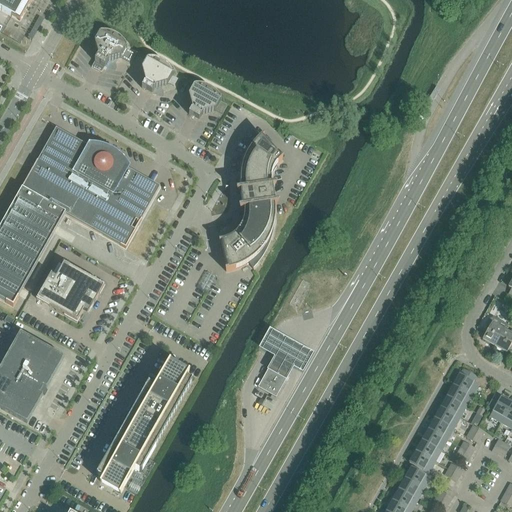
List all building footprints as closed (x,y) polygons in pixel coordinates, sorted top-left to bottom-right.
[(0,0),(0,10),(20,22),(31,0),(0,0)] [(98,56),(95,62),(104,68),(108,62),(121,58),(126,48),(125,44),(120,39),(116,36),(111,34),(107,33),(102,33),(99,35),(94,44),(98,56)] [(147,60),(141,70),(145,83),(142,89),(152,94),(155,88),(168,85),(173,74),(173,73),(170,69),(167,65),(163,63),(158,61),(154,60),(147,60)] [(194,86),(188,97),(192,109),(189,115),(199,121),(202,115),(215,111),(220,101),(219,98),(217,95),(214,92),(210,89),(207,88),(203,86),(199,86),(194,86)] [(128,169),(125,168),(124,165),(122,164),(121,162),(119,160),(117,158),(115,157),(113,155),(111,154),(109,153),(107,152),(105,151),(103,150),(100,149),(98,149),(95,149),(93,148),(91,148),(88,147),(56,129),(37,162),(34,167),(24,185),(21,190),(21,191),(0,227),(0,299),(6,303),(5,303),(13,308),(18,298),(64,216),(65,215),(120,246),(126,249),(142,221),(141,220),(160,188),(128,169)] [(263,138),(262,137),(259,140),(255,144),(253,146),(251,149),(247,147),(247,148),(248,148),(245,153),(244,159),(242,164),(241,168),(241,171),(240,178),(240,184),(241,191),(239,191),(239,194),(240,193),(241,198),(239,199),(239,201),(240,203),(241,204),(242,204),(243,209),(241,209),(242,211),(244,211),(244,214),(243,219),(242,223),(241,227),(239,228),(237,231),(231,235),(230,234),(229,235),(232,238),(230,239),(229,240),(224,242),(223,242),(220,243),(220,244),(221,244),(227,271),(226,271),(226,272),(230,271),(235,270),(238,269),(240,268),(245,265),(248,263),(253,270),(254,270),(253,269),(256,265),(259,262),(262,257),(266,251),(269,244),(271,239),(272,234),(274,227),(274,222),(274,207),(276,206),(276,204),(274,204),(272,189),(273,189),(273,186),(271,187),(271,184),(271,179),(272,174),(274,171),(276,168),(277,169),(278,168),(275,167),(278,163),(282,160),(281,159),(280,160),(262,139),(263,138)] [(52,276),(51,275),(45,287),(46,287),(39,300),(56,310),(55,311),(77,323),(84,309),(88,312),(94,302),(95,302),(104,288),(77,273),(77,274),(64,267),(59,277),(57,276),(56,279),(51,277),(52,276)] [(482,340),(494,347),(504,330),(497,327),(499,324),(490,319),(487,325),(490,327),(482,340)] [(274,358),(268,370),(285,380),(292,368),(302,373),(313,353),(269,328),(258,348),(274,358)] [(504,330),(494,347),(506,354),(509,348),(511,349),(511,330),(511,331),(510,334),(504,330)] [(0,368),(0,409),(2,410),(27,424),(43,396),(39,394),(40,393),(43,394),(45,391),(42,389),(43,388),(46,390),(64,358),(34,341),(20,334),(0,368)] [(120,493),(121,494),(135,470),(140,472),(139,473),(141,473),(193,381),(191,381),(186,378),(188,375),(187,374),(187,375),(169,365),(169,364),(168,363),(154,387),(148,384),(96,476),(98,477),(98,476),(103,479),(101,482),(102,483),(120,493)] [(257,390),(275,399),(285,380),(268,370),(257,390)] [(468,373),(465,378),(477,385),(480,379),(468,373)] [(453,381),(451,385),(472,397),(479,386),(477,385),(465,378),(459,375),(455,383),(453,381)] [(451,391),(447,398),(466,409),(472,397),(451,385),(449,389),(451,391)] [(488,407),(494,410),(500,398),(495,395),(488,407)] [(441,403),(439,407),(460,419),(466,409),(447,398),(443,404),(441,403)] [(489,418),(501,424),(511,404),(511,402),(509,401),(508,403),(500,398),(494,410),(489,418)] [(511,404),(501,424),(511,430),(511,404)] [(438,413),(434,420),(453,430),(460,419),(439,407),(436,411),(438,413)] [(485,412),(480,408),(476,414),(482,418),(485,412)] [(428,425),(426,429),(447,441),(453,430),(434,420),(430,426),(428,425)] [(473,426),(470,432),(481,439),(484,433),(473,426)] [(422,441),(441,452),(447,441),(426,429),(424,433),(426,434),(422,441)] [(481,439),(470,432),(466,438),(478,445),(481,439)] [(416,447),(414,451),(435,463),(441,452),(422,441),(418,448),(416,447)] [(491,453),(497,456),(504,444),(498,441),(491,453)] [(464,443),(460,449),(472,455),(475,449),(464,443)] [(504,444),(497,456),(503,459),(510,447),(504,444)] [(472,455),(460,449),(457,454),(469,461),(472,455)] [(435,463),(414,451),(411,455),(413,456),(409,464),(428,475),(435,463)] [(451,465),(448,471),(459,477),(463,471),(451,465)] [(405,475),(403,479),(424,491),(430,479),(411,468),(407,476),(405,475)] [(459,477),(448,471),(445,476),(456,483),(459,477)] [(402,484),(398,491),(418,502),(424,491),(403,479),(400,483),(402,484)] [(392,496),(390,501),(409,511),(411,511),(418,502),(398,491),(394,498),(392,496)] [(440,492),(437,498),(448,505),(452,499),(440,492)] [(511,508),(511,500),(504,496),(500,502),(511,509),(511,508)] [(448,505),(437,498),(434,504),(445,510),(448,505)] [(390,506),(386,511),(409,511),(390,501),(388,505),(390,506)]
